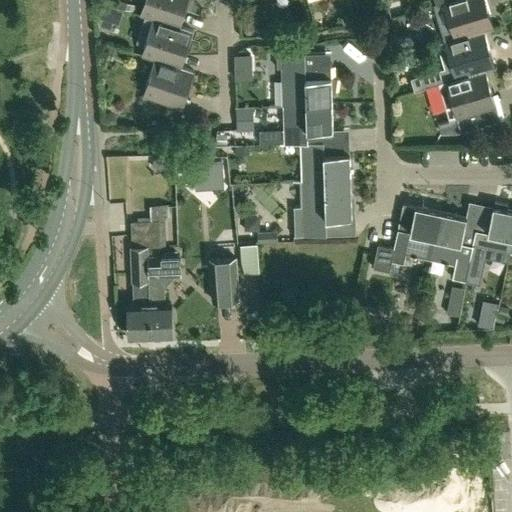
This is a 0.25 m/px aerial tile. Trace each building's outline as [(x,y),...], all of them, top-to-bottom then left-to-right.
[(146,0),(141,14),(154,19),(156,19),(160,8),(184,16),(189,0),(146,0)] [(437,0),(438,3),(444,2),(455,38),(485,29),(495,26),(487,0),(437,0)] [(156,19),(154,19),(142,55),(156,59),(157,60),(161,48),(186,56),(194,32),(156,19)] [(456,78),(486,69),(496,66),(485,29),(455,38),(437,43),(448,80),(456,78)] [(282,68),(283,105),(333,103),(332,91),(336,91),(337,79),(332,78),(332,65),(306,66),(305,53),(277,54),(277,68),(282,68)] [(195,72),(157,60),(156,59),(144,96),(169,104),(173,92),(188,96),(195,72)] [(497,106),(486,69),(456,78),(448,80),(438,83),(446,108),(453,105),(461,130),(478,125),(474,112),(497,106)] [(420,75),(411,78),(415,90),(424,87),(420,75)] [(284,143),(301,143),(308,143),(308,142),(307,130),(333,130),(333,103),(283,105),(284,130),(260,130),(260,144),(284,143)] [(308,143),(301,143),(302,181),(351,179),(350,153),(324,154),(324,142),(308,142),(308,143)] [(171,157),(153,157),(153,168),(171,168),(171,157)] [(194,159),(184,160),(185,180),(196,179),(194,159)] [(294,205),(295,235),(326,234),(325,218),(352,218),(351,179),(302,181),(302,205),(294,205)] [(474,244),(510,252),(511,243),(511,209),(507,209),(509,204),(496,201),(495,206),(494,206),(489,231),(477,229),(474,244)] [(150,205),(151,216),(138,217),(138,221),(132,221),(133,247),(131,247),(132,280),(133,280),(149,280),(149,275),(148,251),(161,251),(166,251),(166,250),(165,220),(166,220),(165,204),(150,205)] [(407,253),(431,258),(441,211),(416,206),(412,222),(400,219),(394,247),(389,271),(390,271),(392,261),(404,264),(407,253)] [(441,211),(431,258),(456,264),(453,278),(466,281),(474,244),(462,242),(467,216),(441,211)] [(277,231),(257,231),(258,242),(278,242),(277,231)] [(389,271),(394,247),(378,244),(373,268),(389,271)] [(179,255),(178,255),(178,250),(166,250),(166,251),(148,251),(149,275),(149,280),(151,335),(173,335),(172,303),(166,303),(165,283),(172,274),(180,274),(179,255)] [(238,298),(235,257),(209,259),(212,300),(238,298)] [(130,336),(151,335),(149,280),(133,280),(134,304),(129,304),(130,336)] [(448,304),(447,314),(459,316),(461,307),(448,304)] [(493,320),(478,317),(476,326),(491,329),(492,328),(493,320)]
